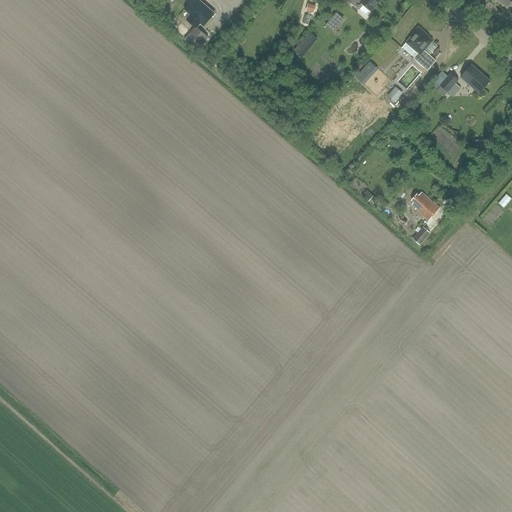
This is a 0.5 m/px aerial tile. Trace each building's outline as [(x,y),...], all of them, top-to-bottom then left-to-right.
[(215,13),(199,0),(192,0),(184,10),(190,15),(186,20),(195,27),(197,29),(201,24),(204,27),(215,13)] [(363,6),(371,13),(381,2),(382,0),(347,0),(351,3),(359,10),(363,6)] [(314,13),(316,6),(308,4),(306,11),(314,13)] [(336,12),(325,26),(333,32),(344,19),(336,12)] [(197,52),(208,38),(197,29),(195,27),(183,41),(197,52)] [(432,41),(424,33),(425,33),(419,28),(413,34),(413,35),(407,42),(419,52),(413,58),(428,71),(436,61),(424,50),(432,41)] [(315,57),(321,52),(314,45),(308,50),(315,57)] [(478,94),(488,81),(470,65),(459,78),(478,94)] [(443,96),(456,81),(449,74),(447,76),(441,71),(430,85),(443,96)] [(395,102),(402,94),(396,87),(388,96),(395,102)] [(375,155),(357,176),(368,186),(386,165),(375,155)] [(416,211),(429,222),(440,208),(422,193),(418,197),(417,196),(412,202),(413,203),(411,206),(417,210),(416,211)] [(506,194),(499,203),(505,207),(511,198),(506,194)] [(419,246),(429,234),(423,228),(412,240),(419,246)]
